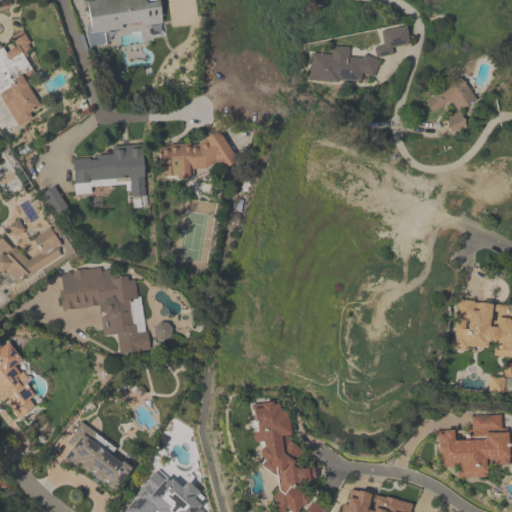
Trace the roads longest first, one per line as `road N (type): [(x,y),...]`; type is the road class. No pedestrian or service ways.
road 1 (residential): [(324,455),(418,479),(470,511)]
road 2 (residential): [(213,359),(202,429),(223,511)]
